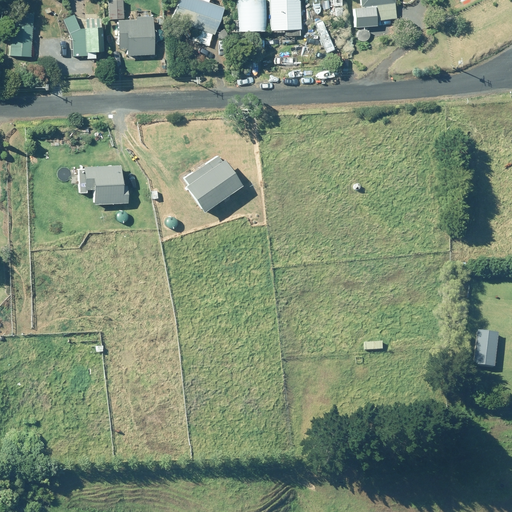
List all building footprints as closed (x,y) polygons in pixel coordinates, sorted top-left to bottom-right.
[(108,20),(116,20),(123,20),(122,0),(111,0),(107,0),(108,20)] [(214,35),(222,8),(207,3),(207,0),(177,0),(170,21),(214,35)] [(299,0),(268,0),(268,30),(299,31),(299,0)] [(353,9),(354,28),(395,26),(393,0),(357,0),(358,9),(353,9)] [(265,1),(237,1),(237,33),(265,33),(265,1)] [(32,12),(11,11),(9,56),(30,57),(32,12)] [(153,50),(152,19),(148,19),(147,13),(135,14),(135,20),(123,20),(116,20),(117,51),(126,51),(126,57),(153,56),(153,50)] [(62,20),(72,42),(72,57),(86,57),(86,59),(94,59),(94,53),(102,53),(102,29),(79,29),(73,15),(62,20)] [(452,284),(451,298),(467,298),(468,284),(452,284)] [(498,334),(477,333),(474,366),(496,368),(498,334)]
